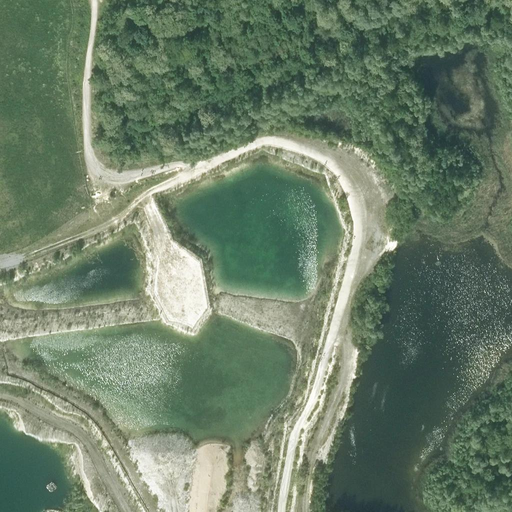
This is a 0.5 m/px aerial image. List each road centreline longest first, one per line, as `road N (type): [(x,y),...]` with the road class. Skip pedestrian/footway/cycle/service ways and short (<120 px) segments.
road 1 (track): [(279,511),(290,446),(310,405),(357,241),(353,199),(333,164),(277,139),(203,165),(102,173),(86,132),(93,0)]
road 2 (track): [(203,165),(143,194),(189,315)]
road 3 (track): [(0,392),(79,431),(127,511)]
road 4 (track): [(0,262),(100,225),(143,194)]
